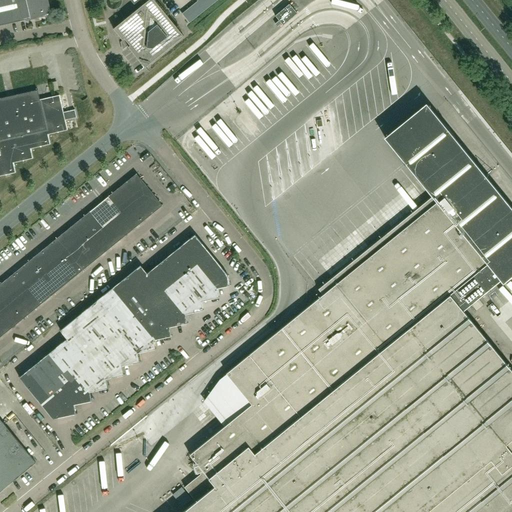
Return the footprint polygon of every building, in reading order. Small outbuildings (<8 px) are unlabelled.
[(51,15),(47,0),(0,0),(0,25),(25,19),(25,21),(31,20),(51,15)] [(146,0),(130,0),(134,4),(138,0),(140,0),(143,4),(113,29),(122,39),(124,38),(125,39),(122,41),(127,47),(129,44),(130,45),(128,47),(145,67),(184,36),(154,0),(148,0),(147,1),(146,0)] [(198,0),(182,13),(189,23),(205,10),(198,0)] [(283,25),(297,13),(289,4),(275,16),(283,25)] [(69,68),(0,83),(0,145),(12,143),(11,138),(22,136),(21,131),(33,128),(32,123),(55,118),(54,114),(78,108),(69,68)] [(511,511),(511,371),(462,310),(499,279),(500,280),(511,270),(511,208),(428,106),(386,140),(432,196),(318,289),(323,295),(282,328),(227,373),(223,376),(248,407),(274,438),(215,485),(182,511),(511,511)] [(64,121),(75,119),(74,112),(63,114),(64,121)] [(0,337),(162,205),(136,174),(0,284),(0,337)] [(187,323),(185,314),(203,310),(201,301),(219,297),(217,288),(230,285),(228,276),(195,235),(147,273),(140,265),(60,330),(67,338),(19,377),(53,419),(76,414),(74,405),(92,401),(90,392),(108,388),(106,379),(124,375),(122,366),(139,362),(138,353),(155,349),(153,340),(171,336),(169,327),(187,323)] [(215,485),(274,438),(248,407),(190,454),(198,465),(194,467),(197,474),(203,471),(215,485)] [(0,491),(35,462),(0,418),(0,491)] [(182,488),(173,495),(183,509),(192,501),(182,488)]
